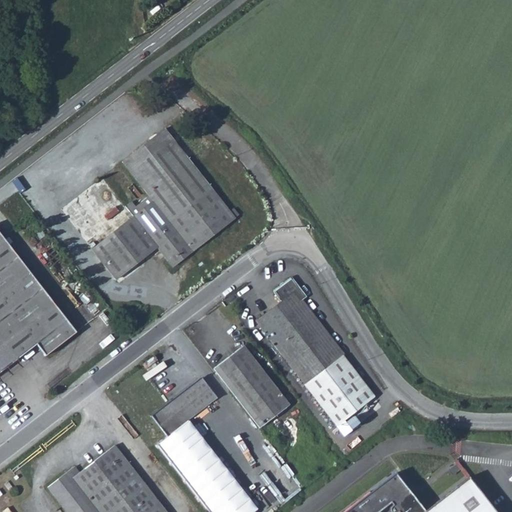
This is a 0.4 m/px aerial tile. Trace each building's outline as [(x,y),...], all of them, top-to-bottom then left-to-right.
[(122,158),(129,168),(172,138),(164,127),(122,158)] [(194,153),(178,133),(172,138),(188,157),(194,153)] [(148,194),(138,201),(182,257),(238,215),(233,208),(228,211),(188,157),(172,138),(129,168),(148,194)] [(125,203),(129,209),(156,244),(160,248),(172,264),(182,257),(138,201),(134,204),(131,199),(125,203)] [(95,226),(85,234),(116,274),(134,261),(139,257),(152,247),(156,244),(129,209),(124,212),(128,217),(103,236),(95,226)] [(46,352),(76,328),(0,228),(0,368),(36,340),(46,352)] [(116,274),(85,234),(83,236),(113,277),(116,274)] [(142,262),(155,252),(152,247),(139,257),(142,262)] [(116,274),(120,279),(137,266),(134,261),(116,274)] [(255,318),(334,422),(372,394),(341,353),(343,351),(302,297),(306,294),(292,275),(273,289),(280,299),(255,318)] [(241,343),(211,366),(258,426),(287,403),(241,343)] [(187,419),(217,396),(200,375),(152,413),(168,434),(187,419)] [(168,434),(155,444),(209,511),(255,511),(259,509),(187,419),(168,434)] [(69,471),(65,469),(46,485),(67,511),(167,511),(113,443),(79,470),(78,471),(69,471)] [(499,511),(467,471),(424,506),(394,469),(336,511),(499,511)] [(10,486),(14,483),(8,476),(4,479),(10,486)] [(5,495),(9,500),(14,496),(10,491),(5,495)] [(0,501),(2,505),(9,500),(5,495),(0,498),(0,501)]
